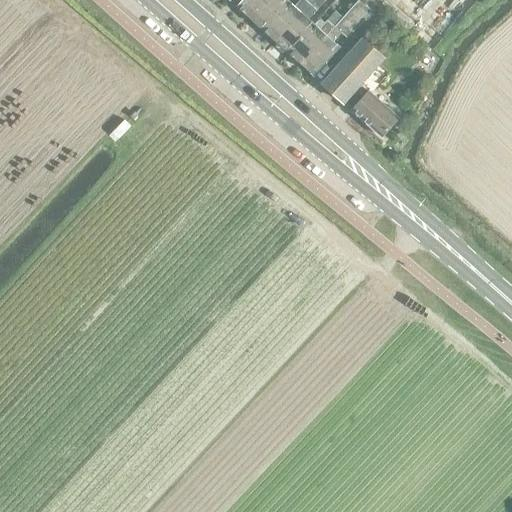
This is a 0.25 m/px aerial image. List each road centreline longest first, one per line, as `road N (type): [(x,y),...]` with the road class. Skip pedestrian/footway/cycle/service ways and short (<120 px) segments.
road 1 (track): [(420,227),(380,273),(55,0)]
road 2 (secondary): [(147,0),(333,164),(388,198)]
road 3 (secondary): [(388,198),(350,150),(182,0)]
road 4 (secondary): [(511,308),(388,198)]
